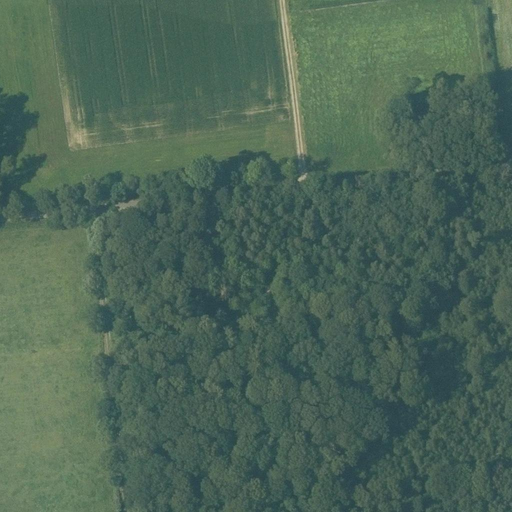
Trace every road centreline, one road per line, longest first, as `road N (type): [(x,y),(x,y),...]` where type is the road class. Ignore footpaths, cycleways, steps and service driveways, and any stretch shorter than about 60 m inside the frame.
road 1 (unclassified): [(0,219),(511,166)]
road 2 (track): [(96,209),(129,511)]
road 3 (track): [(281,0),(303,187)]
